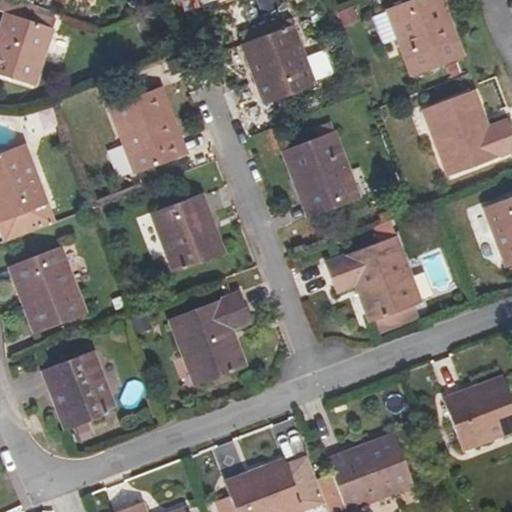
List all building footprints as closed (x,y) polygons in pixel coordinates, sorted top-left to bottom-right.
[(260,0),(260,10),(278,10),(278,0),(260,0)] [(449,31),(436,0),(410,0),(385,9),(411,78),(465,57),(454,29),(449,31)] [(454,29),(442,0),(436,0),(449,31),(454,29)] [(53,29),(5,13),(0,29),(0,75),(35,87),(53,29)] [(317,85),(294,24),(244,43),(258,80),(255,81),(264,105),(317,85)] [(258,80),(244,43),(241,44),(255,81),(258,80)] [(173,115),(162,86),(108,107),(134,175),(182,157),(167,117),(173,115)] [(488,127),(474,90),(427,108),(437,135),(432,137),(447,177),(511,152),(511,131),(507,119),(488,127)] [(437,135),(427,108),(422,110),(432,137),(437,135)] [(188,154),(173,115),(167,117),(182,157),(188,154)] [(361,199),(335,131),(282,151),(292,179),(298,177),(313,217),(361,199)] [(25,143),(0,153),(0,232),(4,241),(34,230),(27,212),(45,205),(49,204),(25,143)] [(313,217),(298,177),(292,179),(307,219),(313,217)] [(202,193),(149,213),(173,274),(222,255),(208,218),(211,217),(202,193)] [(511,196),(482,208),(506,268),(511,265),(511,196)] [(52,223),(45,205),(27,212),(34,230),(52,223)] [(225,254),(211,217),(208,218),(222,255),(225,254)] [(396,236),(325,263),(337,294),(355,287),(369,323),(417,305),(406,278),(412,276),(396,236)] [(87,315),(61,246),(13,264),(28,305),(23,307),(33,335),(87,315)] [(28,305),(13,264),(7,266),(23,307),(28,305)] [(422,303),(412,276),(406,278),(417,305),(422,303)] [(252,323),(239,291),(168,320),(184,361),(189,358),(199,385),(247,367),(233,330),(252,323)] [(117,410),(94,350),(41,371),(50,395),(53,394),(67,430),(117,410)] [(199,385),(189,358),(184,361),(194,388),(199,385)] [(503,376),(466,389),(468,393),(504,379),(503,376)] [(511,399),(504,379),(468,393),(466,389),(442,399),(462,452),(511,432),(511,399)] [(122,382),(122,406),(139,405),(138,381),(122,382)] [(67,430),(53,394),(50,395),(64,431),(67,430)] [(348,511),(414,487),(394,434),(365,444),(367,450),(328,465),(331,474),(319,479),(331,511),(337,511),(345,509),(346,511),(348,511)] [(365,444),(326,459),(328,465),(367,450),(365,444)] [(283,459),(247,473),(249,476),(285,462),(283,459)] [(301,511),(304,511),(285,462),(249,476),(247,473),(224,482),(229,496),(214,502),(217,511),(301,511)] [(188,511),(187,507),(173,511),(147,511),(143,502),(117,511),(188,511)]
